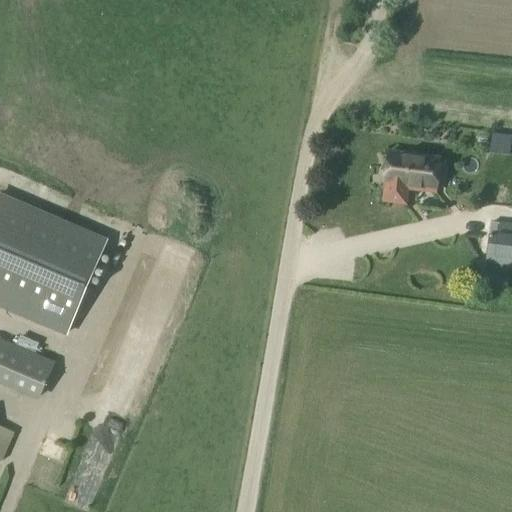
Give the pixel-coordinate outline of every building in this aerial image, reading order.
[(511,135),(494,133),(491,153),(510,155),(511,139),(511,135)] [(389,186),(387,202),(407,204),(409,189),(437,193),(442,160),(391,153),(387,186),(389,186)] [(108,243),(0,195),(0,304),(68,335),(108,243)] [(146,229),(150,210),(140,208),(136,226),(146,229)] [(511,225),(493,223),(488,267),(494,268),(511,269),(511,225)] [(486,272),(484,292),(510,295),(511,275),(486,272)] [(0,379),(41,397),(55,364),(0,339),(0,379)] [(97,385),(77,430),(158,465),(177,420),(97,385)] [(0,459),(3,461),(15,434),(0,426),(0,459)]
